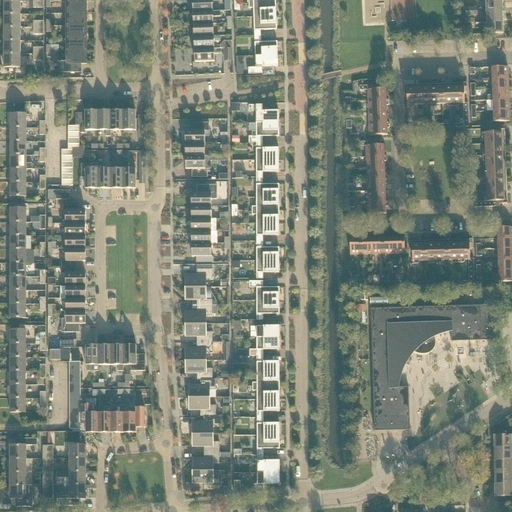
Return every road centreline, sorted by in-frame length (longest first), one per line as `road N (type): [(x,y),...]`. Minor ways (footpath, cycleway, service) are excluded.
road 1 (residential): [(302,503),(298,0)]
road 2 (residential): [(511,211),(401,215),(396,64),(511,57)]
road 3 (residential): [(155,208),(101,207),(102,328),(156,328)]
road 4 (residential): [(99,511),(102,449),(166,444)]
road 5 (residential): [(155,208),(156,87)]
road 6 (residential): [(156,328),(155,208)]
